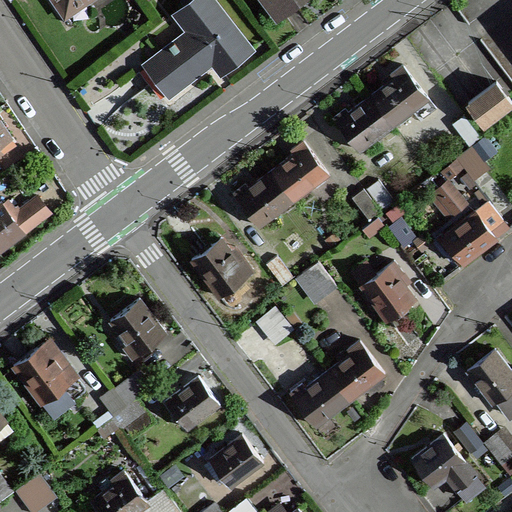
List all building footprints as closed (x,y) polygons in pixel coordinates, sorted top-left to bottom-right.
[(55,0),(61,9),(70,23),(72,21),(66,13),(63,8),(74,0),(55,0)] [(74,0),(63,8),(66,13),(86,0),(74,0)] [(179,45),(199,68),(212,57),(222,70),(235,60),(250,49),(212,0),(190,0),(181,7),(198,31),(179,45)] [(268,0),(277,12),(294,0),(268,0)] [(179,45),(177,41),(176,41),(171,45),(146,64),(168,92),(199,68),(179,45)] [(386,81),(371,93),(393,122),(428,95),(403,63),(391,72),(394,75),(386,81)] [(393,122),(371,93),(359,102),(348,110),(345,106),(333,115),(359,148),(393,122)] [(481,134),(464,113),(452,122),(469,143),(481,134)] [(0,117),(0,143),(2,142),(10,137),(12,135),(2,121),(0,117)] [(14,142),(10,137),(2,142),(6,147),(14,142)] [(286,157),(271,168),(294,197),(329,171),(303,138),(292,147),(295,150),(286,157)] [(294,197),(271,168),(259,177),(249,185),(245,181),(233,190),(259,224),(294,197)] [(378,177),(366,186),(382,208),(394,199),(378,177)] [(382,210),(364,186),(352,195),(370,219),(382,210)] [(12,213),(25,229),(50,210),(38,194),(17,210),(12,213)] [(1,199),(0,199),(0,248),(14,237),(25,229),(12,213),(4,203),(1,199)] [(9,199),(4,203),(12,213),(17,210),(9,199)] [(488,199),(475,209),(490,228),(503,218),(488,199)] [(443,233),(464,261),(483,246),(496,236),(490,228),(475,209),(443,233)] [(238,257),(231,248),(221,235),(207,245),(191,257),(219,294),(254,269),(242,254),(238,257)] [(235,245),(231,248),(238,257),(242,254),(235,245)] [(277,253),(266,261),(282,282),(293,274),(277,253)] [(304,268),(322,293),(336,282),(318,258),(304,268)] [(399,273),(403,270),(394,258),(360,282),(386,318),(401,307),(416,296),(399,273)] [(304,268),(296,275),(315,299),(322,293),(304,268)] [(127,339),(128,341),(124,344),(133,356),(166,331),(140,296),(127,306),(110,318),(121,332),(117,335),(123,343),(127,339)] [(293,326),(285,316),(264,332),(272,343),(293,326)] [(328,368),(350,397),(368,383),(385,371),(359,338),(348,346),(351,350),(328,368)] [(61,363),(54,353),(44,340),(29,351),(14,362),(42,400),(77,374),(65,359),(61,363)] [(511,412),(511,369),(495,347),(482,357),(468,368),(492,400),(498,396),(511,413),(511,412)] [(58,350),(54,353),(61,363),(65,359),(58,350)] [(141,368),(116,387),(127,403),(136,396),(153,384),(141,368)] [(316,423),(350,397),(328,368),(314,379),(305,385),(302,381),(290,390),(316,423)] [(167,398),(187,425),(219,401),(210,389),(198,374),(167,398)] [(127,403),(111,415),(119,425),(120,426),(125,423),(145,408),(136,396),(127,403)] [(145,408),(125,423),(133,434),(153,419),(145,408)] [(119,425),(111,415),(98,426),(102,433),(119,425)] [(0,437),(14,427),(7,418),(0,423),(0,437)] [(470,448),(481,440),(466,420),(455,428),(470,448)] [(511,434),(505,425),(497,432),(511,451),(511,434)] [(210,455),(215,463),(223,473),(231,483),(263,459),(253,445),(242,431),(210,455)] [(469,454),(465,457),(444,431),(412,456),(424,472),(433,484),(448,472),(466,496),(489,478),(469,454)] [(511,451),(497,432),(486,441),(501,461),(511,451)] [(223,473),(215,463),(209,467),(217,477),(223,473)] [(130,511),(147,498),(123,467),(112,476),(109,473),(99,480),(105,487),(91,498),(102,511),(130,511)] [(39,470),(15,488),(33,511),(57,494),(39,470)] [(0,498),(13,489),(0,472),(0,498)] [(176,511),(181,509),(163,485),(148,497),(159,511),(176,511)] [(246,494),(223,511),(222,511),(255,511),(258,510),(246,494)] [(130,511),(159,511),(148,497),(147,498),(130,511)] [(199,511),(222,511),(223,511),(215,500),(199,511)] [(268,510),(269,511),(284,511),(278,503),(268,510)]
